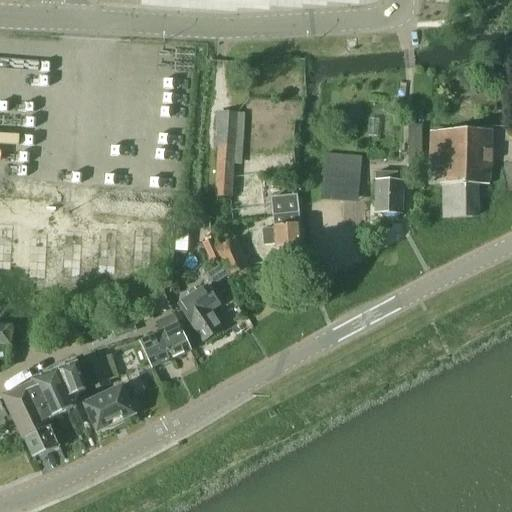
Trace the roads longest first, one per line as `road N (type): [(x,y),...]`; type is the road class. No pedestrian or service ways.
road 1 (tertiary): [(0,505),(96,467),(365,319),(511,250)]
road 2 (tertiary): [(388,0),(356,20),(290,25),(62,19)]
